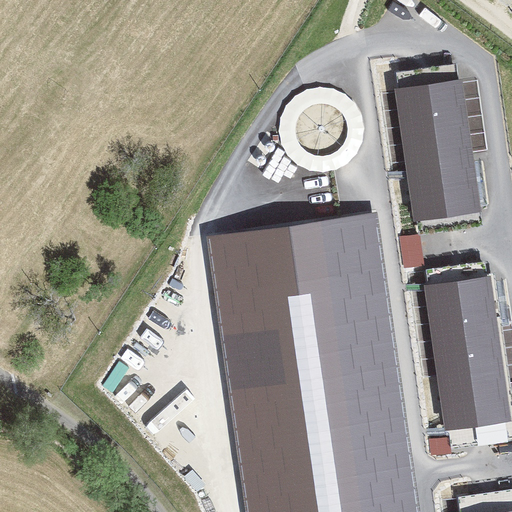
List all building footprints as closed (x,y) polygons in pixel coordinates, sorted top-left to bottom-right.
[(462,69),(394,80),(416,216),(484,205),(462,69)] [(421,511),(377,206),(207,230),(248,511),(421,511)] [(404,264),(427,262),(424,231),(402,233),(404,264)] [(511,412),(490,268),(424,278),(446,424),(511,413),(511,412)] [(511,511),(511,499),(456,507),(457,511),(511,511)]
